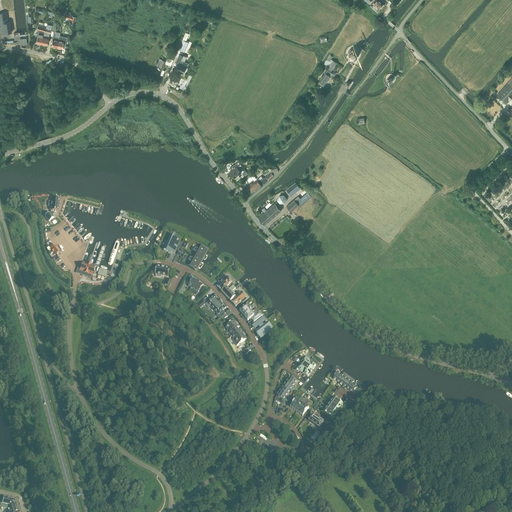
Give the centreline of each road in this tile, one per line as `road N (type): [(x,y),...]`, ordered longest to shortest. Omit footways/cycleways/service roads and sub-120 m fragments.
road 1 (unclassified): [(487,375),(392,348),(348,322),(245,202)]
road 2 (secondary): [(76,511),(0,243)]
road 3 (unclassified): [(71,306),(71,363),(85,407),(113,445),(163,477),(171,511)]
road 4 (unclassified): [(171,511),(241,445),(263,406),(263,355)]
road 5 (unclassified): [(245,202),(169,100),(144,92),(109,103)]
road 6 (unclassified): [(511,152),(399,32)]
road 7 (residential): [(263,355),(210,284),(157,262)]
road 8 (unclassified): [(245,202),(279,173),(341,93)]
road 9 (unclassified): [(109,103),(75,62),(0,47)]
road 10 (unclassified): [(109,103),(75,131),(0,155)]
